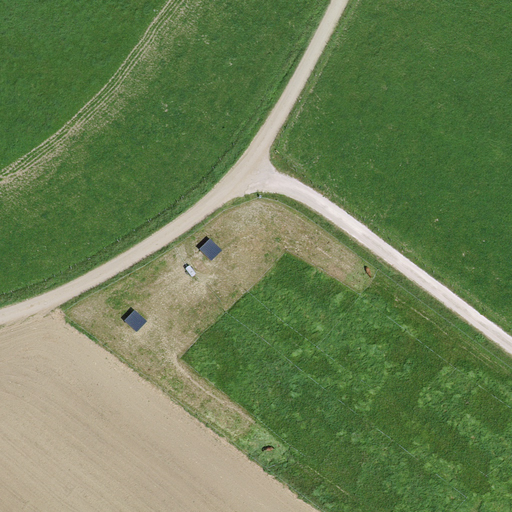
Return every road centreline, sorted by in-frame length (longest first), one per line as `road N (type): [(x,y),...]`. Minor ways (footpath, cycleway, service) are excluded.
road 1 (track): [(342,0),(265,144),(218,198),(125,264),(0,318)]
road 2 (track): [(244,170),(330,208),(511,345)]
